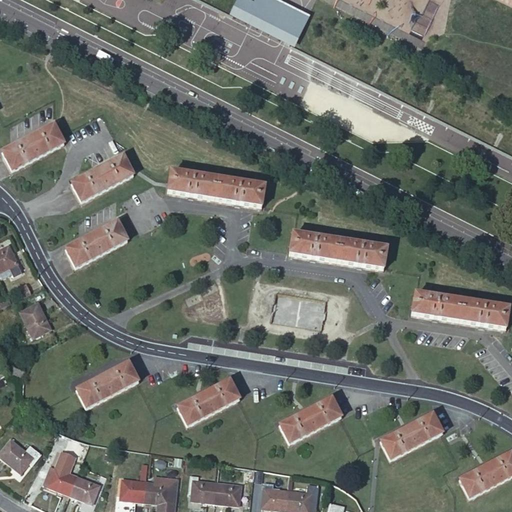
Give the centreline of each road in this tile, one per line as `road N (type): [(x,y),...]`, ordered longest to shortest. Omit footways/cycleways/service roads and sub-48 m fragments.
road 1 (residential): [(0,195),(65,298),(128,342),(443,396),(511,425)]
road 2 (residential): [(0,7),(511,263)]
